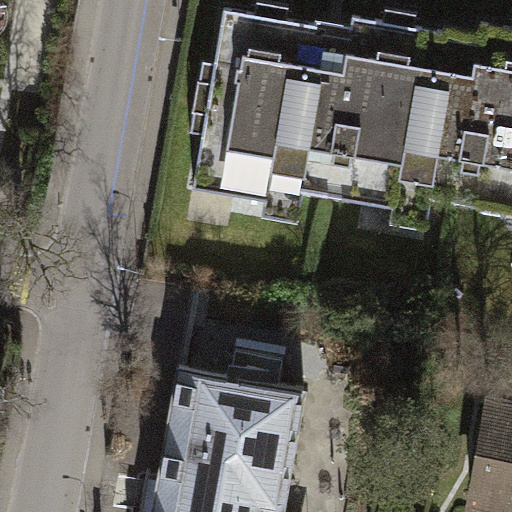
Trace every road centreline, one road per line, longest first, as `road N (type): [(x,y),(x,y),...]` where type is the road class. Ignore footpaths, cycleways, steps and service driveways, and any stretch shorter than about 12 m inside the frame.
road 1 (residential): [(129,0),(79,296)]
road 2 (residential): [(79,296),(42,511)]
